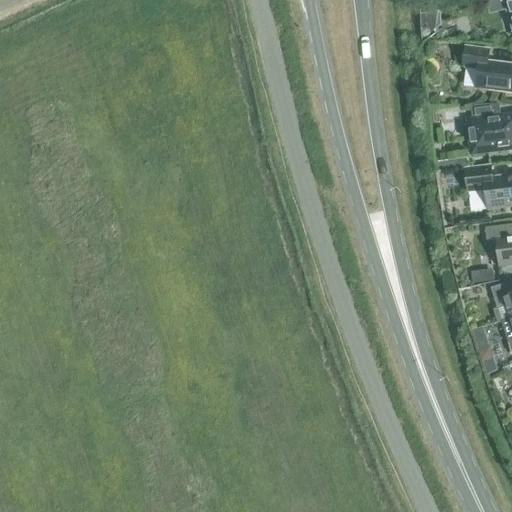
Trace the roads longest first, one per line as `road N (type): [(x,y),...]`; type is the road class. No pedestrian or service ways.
road 1 (unclassified): [(429,511),(321,244),(256,0)]
road 2 (secondary): [(307,0),(353,189),(429,393)]
road 3 (secondary): [(429,393),(378,130),(365,0)]
road 4 (secondary): [(485,511),(429,393)]
